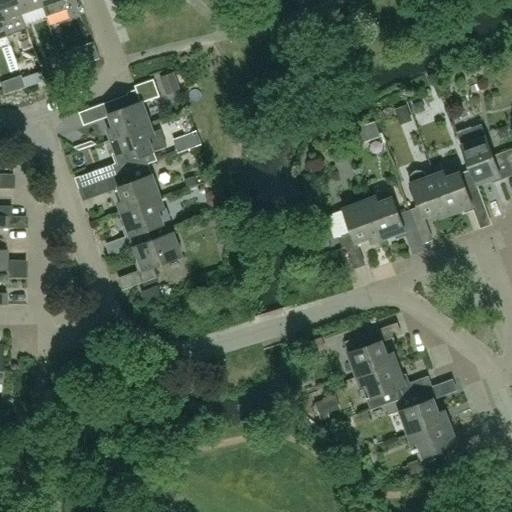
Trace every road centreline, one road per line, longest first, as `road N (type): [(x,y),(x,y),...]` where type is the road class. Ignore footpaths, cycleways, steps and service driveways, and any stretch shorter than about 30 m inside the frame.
road 1 (residential): [(377,294),(179,352),(146,346),(113,317)]
road 2 (residential): [(39,116),(117,74),(91,0)]
road 3 (residential): [(501,394),(486,359),(405,300),(377,294)]
road 4 (residential): [(501,394),(511,357),(508,314),(482,245)]
